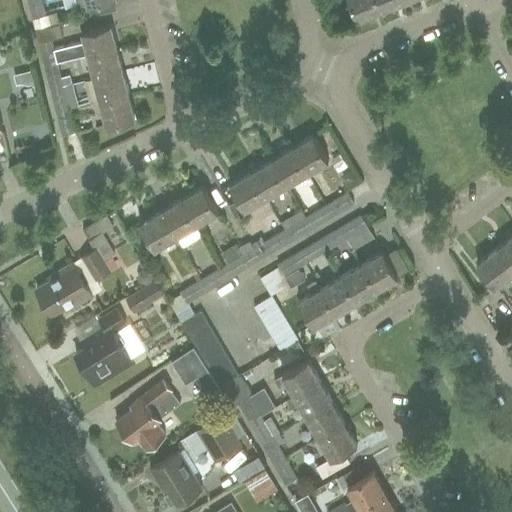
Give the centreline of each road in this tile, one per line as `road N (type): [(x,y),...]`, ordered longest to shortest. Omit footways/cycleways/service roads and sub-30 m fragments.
road 1 (residential): [(441,511),(340,340),(445,278)]
road 2 (residential): [(113,511),(0,327)]
road 3 (residential): [(426,247),(323,68)]
road 4 (residential): [(0,216),(180,134)]
road 5 (residential): [(323,68),(474,3)]
road 6 (residential): [(180,134),(323,68)]
road 7 (residential): [(180,134),(146,0)]
road 8 (residential): [(511,389),(445,278)]
